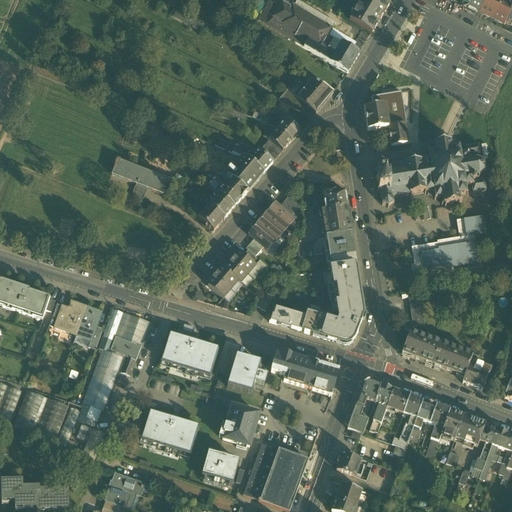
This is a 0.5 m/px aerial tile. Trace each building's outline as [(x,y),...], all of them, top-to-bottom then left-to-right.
[(390,4),(383,0),(359,0),(358,2),(360,3),(357,8),(355,7),(351,14),(353,15),(349,21),(371,35),(378,24),(376,23),(377,21),(378,21),(379,21),(380,20),(382,18),(381,18),(381,17),(381,16),(381,15),(382,14),(383,14),(390,4)] [(457,0),(460,1),(462,10),(468,9),(479,14),(485,0),(457,0)] [(485,0),(479,14),(491,20),(501,0),(485,0)] [(511,3),(504,0),(501,0),(491,20),(504,27),(505,24),(506,22),(511,10),(511,3)] [(280,8),(269,2),(260,17),(268,22),(270,20),(272,21),(280,8)] [(292,7),(283,2),(280,8),(272,21),(270,20),(268,22),(265,27),(303,50),(307,43),(294,36),(294,35),(280,27),(292,7)] [(331,30),(292,7),(280,27),(294,35),(294,36),(307,43),(320,50),(327,37),(331,30)] [(177,12),(175,17),(190,24),(192,19),(177,12)] [(268,22),(260,17),(257,22),(265,27),(268,22)] [(355,44),(331,30),(327,37),(341,45),(331,60),(329,65),(347,75),(359,55),(351,51),(355,44)] [(341,45),(327,37),(320,50),(330,56),(329,59),(331,60),(341,45)] [(320,50),(307,43),(303,50),(329,65),(331,60),(329,59),(330,56),(320,50)] [(399,73),(383,66),(378,75),(394,83),(399,73)] [(307,80),(293,95),(294,96),(293,96),(296,98),(302,91),(302,92),(310,82),(307,80)] [(124,89),(108,81),(105,88),(121,96),(124,89)] [(310,82),(302,92),(302,91),(296,98),(305,107),(315,115),(333,94),(310,82)] [(288,90),(277,102),(279,103),(290,108),(300,113),(305,107),(296,98),(293,96),(294,96),(293,95),(288,90)] [(400,94),(372,99),(374,108),(384,106),(386,116),(391,116),(393,127),(405,125),(400,94)] [(290,108),(279,103),(276,108),(284,114),(285,115),(290,108)] [(388,128),(386,116),(384,106),(374,108),(363,109),(367,131),(388,128)] [(244,115),(230,108),(227,114),(241,121),(244,115)] [(284,114),(276,108),(272,113),(280,119),(284,114)] [(268,119),(255,113),(252,119),(266,125),(268,119)] [(286,121),(285,122),(277,131),(291,143),(300,132),(286,121)] [(393,127),(388,128),(391,147),(408,144),(405,125),(393,127)] [(419,129),(411,131),(414,143),(421,142),(419,129)] [(291,143),(277,131),(268,142),(282,153),(291,143)] [(418,163),(406,165),(405,163),(404,164),(405,166),(396,167),(395,165),(394,166),(394,167),(386,169),(386,164),(387,163),(386,162),(385,163),(380,161),(380,160),(379,160),(379,161),(376,164),(375,163),(374,165),(376,166),(376,171),(375,171),(376,177),(378,177),(378,180),(377,180),(376,179),(375,180),(376,181),(378,190),(377,192),(378,192),(379,191),(380,191),(380,193),(379,193),(380,200),(381,199),(382,205),(381,206),(382,207),(383,206),(387,207),(388,209),(389,208),(389,207),(392,204),(393,204),(394,203),(392,202),(392,198),(399,197),(400,199),(401,199),(401,197),(410,195),(410,197),(411,197),(411,195),(424,193),(424,195),(425,195),(425,193),(428,193),(428,194),(427,195),(432,199),(433,198),(434,198),(435,199),(433,200),(434,201),(436,200),(442,199),(443,204),(441,204),(442,206),(443,206),(444,206),(444,208),(445,208),(445,206),(457,204),(458,206),(459,205),(459,204),(460,204),(460,203),(461,203),(461,201),(459,202),(458,196),(466,195),(467,196),(468,195),(466,194),(465,187),(471,186),(472,193),(485,191),(483,181),(479,181),(478,178),(483,173),(485,174),(486,173),(484,172),(483,165),(484,163),(483,162),(482,164),(476,161),(475,157),(479,156),(478,146),(464,148),(465,151),(458,152),(458,149),(459,148),(458,147),(457,148),(450,149),(449,144),(451,144),(451,143),(449,143),(449,142),(448,142),(448,141),(447,141),(447,143),(435,145),(435,143),(433,143),(434,145),(433,145),(433,146),(431,146),(431,148),(433,147),(434,153),(428,153),(426,152),(425,154),(427,155),(427,156),(425,156),(424,155),(421,160),(422,161),(422,163),(419,163),(419,161),(418,161),(418,163)] [(282,153),(268,142),(264,146),(265,147),(260,153),(273,164),(282,153)] [(230,145),(227,152),(232,154),(235,147),(230,145)] [(249,154),(235,147),(232,154),(242,159),(247,161),(249,163),(252,159),(250,157),(249,156),(250,154),(249,154)] [(260,153),(258,151),(252,159),(249,163),(263,175),(273,164),(260,153)] [(247,161),(242,159),(227,176),(232,180),(247,194),(263,175),(249,163),(247,161)] [(169,181),(118,161),(112,176),(136,186),(131,199),(142,203),(147,190),(163,196),(169,181)] [(232,180),(229,184),(227,182),(216,194),(219,196),(234,209),(247,194),(232,180)] [(335,192),(323,194),(325,210),(347,207),(345,193),(336,195),(335,192)] [(234,209),(219,196),(209,207),(224,220),(234,209)] [(296,206),(287,199),(284,203),(294,212),(299,207),(296,206)] [(294,212),(284,203),(280,208),(290,217),(294,212)] [(280,208),(275,204),(269,212),(287,229),(294,220),(290,217),(280,208)] [(224,220),(209,207),(198,220),(213,233),(224,220)] [(325,210),(321,211),(325,238),(352,234),(347,207),(325,210)] [(287,229),(269,212),(262,220),(281,236),(287,229)] [(460,240),(437,243),(437,244),(411,249),(414,266),(410,266),(412,275),(477,265),(473,238),(484,236),(481,219),(457,222),(460,240)] [(281,236),(262,220),(255,228),(274,244),(281,236)] [(274,244),(255,228),(248,236),(263,249),(267,253),(274,244)] [(352,234),(325,238),(330,270),(331,271),(357,267),(352,234)] [(263,249),(253,241),(249,246),(259,254),(263,249)] [(259,254),(249,246),(246,250),(248,252),(255,258),(259,254)] [(255,258),(248,252),(244,256),(256,267),(260,262),(255,258)] [(244,256),(240,253),(234,260),(232,258),(230,261),(248,276),(256,267),(244,256)] [(248,276),(230,261),(228,263),(231,265),(225,271),(238,282),(238,283),(240,284),(248,276)] [(357,267),(331,271),(333,285),(331,286),(334,307),(336,306),(339,321),(338,323),(318,317),(319,313),(320,310),(310,307),(308,314),(307,313),(306,319),(302,334),(346,346),(349,346),(353,344),(355,341),(364,318),(357,267)] [(238,282),(225,271),(223,269),(217,276),(215,274),(213,276),(231,291),(238,283),(238,282)] [(231,291),(213,276),(211,278),(214,280),(208,287),(223,300),(231,291)] [(49,301),(50,298),(0,282),(0,303),(3,305),(2,309),(42,322),(46,312),(49,301)] [(419,292),(407,294),(410,311),(422,309),(419,292)] [(261,309),(260,310),(266,313),(273,297),(268,294),(261,309)] [(266,299),(260,296),(255,307),(261,309),(266,299)] [(54,302),(49,301),(46,312),(50,314),(54,302)] [(68,310),(61,308),(57,321),(54,329),(76,337),(86,308),(71,303),(68,310)] [(56,306),(51,319),(57,321),(61,308),(56,306)] [(101,313),(86,308),(76,337),(90,342),(91,342),(96,328),(101,313)] [(422,309),(410,311),(412,329),(424,327),(422,309)] [(113,310),(98,350),(101,351),(108,353),(122,314),(113,310)] [(302,334),(306,319),(275,310),(270,324),(302,334)] [(96,328),(91,342),(90,342),(88,349),(95,352),(103,330),(96,328)] [(441,344),(410,332),(402,355),(433,366),(441,344)] [(169,337),(161,362),(171,365),(171,367),(200,376),(200,374),(211,377),(219,352),(197,345),(197,347),(189,344),(190,343),(169,337)] [(141,348),(115,338),(110,351),(126,358),(126,359),(135,362),(141,348)] [(473,356),(441,344),(433,366),(464,378),(468,367),(473,356)] [(108,353),(101,351),(81,404),(74,423),(96,431),(123,359),(108,353)] [(339,372),(276,353),(270,373),(285,378),(283,383),(331,397),(339,372)] [(260,365),(236,358),(227,389),(251,396),(254,385),(263,388),(266,379),(257,376),(260,365)] [(126,359),(120,374),(130,378),(135,362),(126,359)] [(490,367),(480,363),(477,371),(487,375),(490,367)] [(477,371),(468,367),(464,378),(462,385),(481,392),(488,375),(487,375),(477,371)] [(363,386),(355,408),(362,410),(365,402),(374,405),(374,404),(380,388),(367,383),(363,386)] [(511,383),(510,383),(503,400),(511,403),(511,383)] [(22,393),(0,384),(0,420),(10,424),(22,393)] [(392,392),(380,388),(374,404),(381,407),(386,409),(392,392)] [(69,408),(26,391),(12,428),(63,448),(78,411),(69,408)] [(409,398),(392,392),(386,409),(386,410),(402,416),(403,416),(409,398)] [(409,398),(403,416),(410,419),(416,421),(422,403),(409,398)] [(435,408),(422,403),(416,421),(422,423),(429,426),(435,408)] [(381,407),(374,404),(374,405),(370,414),(375,415),(377,410),(379,408),(380,409),(381,407)] [(379,408),(377,410),(375,415),(372,423),(380,426),(386,410),(386,409),(381,407),(380,409),(379,408)] [(258,416),(231,408),(222,441),(249,448),(258,416)] [(367,421),(359,418),(362,410),(355,408),(347,430),(362,435),(367,421)] [(449,413),(435,408),(429,426),(435,428),(442,431),(449,413)] [(462,418),(449,413),(442,431),(440,437),(454,442),(454,441),(462,418)] [(149,414),(141,440),(151,443),(151,445),(180,454),(180,452),(191,455),(199,429),(177,423),(177,424),(169,422),(170,420),(149,414)] [(485,426),(462,418),(454,441),(477,449),(479,442),(485,426)] [(408,421),(401,439),(404,440),(408,441),(413,429),(416,421),(410,419),(408,421)] [(422,423),(416,421),(413,429),(419,432),(421,426),(422,423)] [(380,426),(372,423),(369,432),(373,434),(374,433),(377,434),(380,426)] [(498,431),(485,426),(479,442),(485,444),(492,447),(498,431)] [(442,431),(435,428),(430,441),(432,442),(438,444),(440,437),(442,431)] [(413,429),(408,441),(415,444),(419,432),(413,429)] [(498,431),(492,447),(497,449),(502,451),(508,435),(498,431)] [(511,436),(508,435),(502,451),(507,453),(511,454),(511,436)] [(438,444),(432,442),(429,448),(435,451),(438,444)] [(485,444),(477,467),(483,469),(489,455),(492,447),(485,444)] [(278,452),(261,446),(243,496),(258,502),(257,503),(259,504),(283,511),(289,511),(308,462),(278,451),(278,452)] [(405,451),(395,447),(393,453),(403,457),(405,451)] [(492,447),(489,455),(491,456),(494,457),(495,457),(497,450),(497,449),(492,447)] [(208,455),(201,478),(232,486),(238,463),(232,461),(233,460),(215,454),(214,456),(208,455)] [(361,461),(342,454),(340,461),(338,460),(336,465),(338,466),(336,471),(355,478),(361,461)] [(460,458),(449,454),(445,465),(456,469),(460,458)] [(494,457),(491,456),(489,461),(497,464),(499,458),(495,457),(494,457)] [(469,474),(462,471),(458,484),(465,487),(469,474)] [(143,485),(114,475),(104,502),(125,509),(127,510),(133,494),(139,496),(143,485)] [(21,481),(0,481),(0,486),(0,500),(0,503),(14,503),(15,509),(36,509),(36,511),(52,511),(68,511),(68,490),(39,491),(39,488),(27,488),(27,489),(22,489),(21,481)] [(359,492),(341,485),(335,502),(353,508),(359,492)] [(123,511),(125,509),(105,502),(103,508),(114,511),(123,511)] [(353,508),(335,502),(331,511),(356,511),(357,510),(353,508)]
